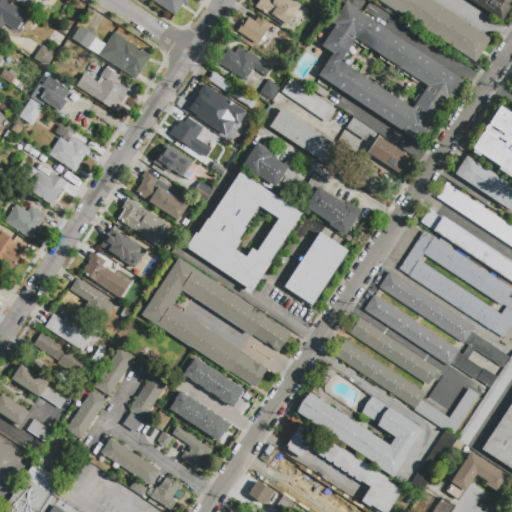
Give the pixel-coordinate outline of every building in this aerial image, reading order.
[(9,42),(0,36),(0,0),(4,0),(26,14),(9,42)] [(35,0),(43,0),(47,2),(48,0),(14,0),(30,9),(35,0)] [(183,4),(174,16),(151,0),(188,0),(185,5),(183,4)] [(286,0),(298,8),(285,27),(255,7),(259,0),(286,0)] [(430,0),(490,39),(474,62),(396,9),(395,11),(378,0),(430,0)] [(511,0),(511,3),(501,21),(469,0),(511,0)] [(463,80),(449,101),(447,100),(432,122),(435,124),(422,144),(317,75),(332,53),(321,46),(335,25),(331,23),(345,2),(463,80)] [(259,17),(271,25),(258,46),(237,32),(243,23),(245,24),(249,18),(255,22),(259,17)] [(151,57),(135,80),(72,39),(80,27),(96,37),(95,38),(106,45),(114,33),(151,57)] [(0,43),(10,50),(2,62),(4,63),(1,68),(0,67),(0,43)] [(41,46),(55,55),(45,69),(32,59),(41,46)] [(271,67),(265,76),(253,68),(245,80),(219,63),(228,49),(234,53),(238,46),(271,67)] [(128,97),(117,113),(115,112),(75,86),(84,73),(97,82),(99,78),(98,78),(105,67),(120,77),(115,85),(122,89),(120,92),(128,97)] [(11,86),(0,79),(5,72),(9,75),(11,72),(18,77),(11,86)] [(258,103),(252,111),(209,83),(214,75),(258,103)] [(69,91),(64,99),(66,101),(58,113),(61,114),(59,117),(29,97),(38,84),(41,85),(47,76),(69,91)] [(267,80),(278,88),(270,100),(258,92),(267,80)] [(335,110),(326,123),(281,93),(290,80),(335,110)] [(329,96),(326,101),(312,92),(316,87),(329,96)] [(198,98),(204,89),(228,104),(216,121),(203,113),(202,114),(190,107),(197,97),(198,98)] [(18,117),(30,99),(43,108),(32,126),(18,117)] [(500,107),(511,114),(511,173),(472,148),(483,131),(484,132),(485,126),(489,123),(500,107)] [(270,125),(282,108),(334,143),(330,148),(352,163),(343,175),(270,125)] [(0,114),(10,121),(0,136),(0,114)] [(211,149),(205,158),(169,134),(174,127),(176,128),(180,121),(183,123),(187,118),(203,128),(196,139),(211,149)] [(375,133),(372,137),(369,135),(365,142),(345,129),(352,118),(375,133)] [(15,123),(23,128),(19,135),(11,130),(15,123)] [(233,142),(222,135),(227,128),(238,135),(233,142)] [(74,172),(48,155),(59,138),(67,143),(71,137),(88,149),(74,172)] [(399,174),(367,153),(377,137),(410,158),(399,174)] [(241,167),(257,142),(273,153),(271,156),(283,164),(288,157),(301,166),(284,191),(275,185),(274,187),(258,176),(257,178),(241,167)] [(185,154),(183,158),(189,162),(178,180),(151,162),(158,151),(161,152),(164,148),(169,152),(173,146),(185,154)] [(31,154),(34,150),(39,154),(37,158),(31,154)] [(38,159),(41,154),(46,158),(43,162),(38,159)] [(511,186),(511,212),(455,174),(466,157),(511,186)] [(215,161),(226,168),(221,175),(211,168),(215,161)] [(386,180),(375,196),(351,180),(361,164),(386,180)] [(67,183),(53,205),(22,185),(33,168),(36,170),(39,165),(50,172),(47,177),(49,178),(52,174),(67,183)] [(187,207),(177,222),(135,193),(142,182),(141,181),(143,178),(141,177),(145,171),(158,180),(155,185),(187,207)] [(197,234),(207,219),(208,219),(239,173),(301,214),(269,262),(270,263),(254,288),(250,294),(244,290),(246,288),(246,287),(207,262),(186,248),(196,233),(197,234)] [(64,178),(66,174),(81,183),(78,187),(64,178)] [(344,235),(328,225),(330,222),(304,206),(305,204),(298,199),(314,174),(327,183),(322,190),(342,203),(344,199),(360,209),(344,235)] [(199,181),(212,190),(208,196),(195,188),(199,181)] [(511,246),(437,197),(446,184),(511,226),(511,246)] [(160,235),(154,231),(148,241),(117,220),(123,211),(120,210),(128,199),(130,200),(133,196),(139,200),(137,205),(141,207),(138,211),(140,212),(143,208),(152,214),(167,224),(160,235)] [(32,209),(46,219),(31,242),(5,225),(16,207),(28,215),(32,209)] [(511,282),(434,231),(432,234),(418,224),(429,208),(437,213),(435,214),(442,219),(443,217),(511,262),(511,282)] [(100,247),(103,243),(101,242),(107,233),(109,234),(113,228),(118,231),(117,232),(125,238),(126,237),(133,242),(132,243),(139,247),(137,251),(142,255),(133,269),(100,247)] [(2,267),(0,265),(0,235),(2,232),(13,240),(14,239),(29,249),(24,257),(20,255),(17,258),(15,257),(9,265),(5,263),(2,267)] [(511,323),(502,338),(420,284),(398,269),(422,232),(511,290),(506,297),(511,301),(511,323)] [(348,251),(325,286),(312,305),(284,287),(320,233),(348,251)] [(129,284),(119,299),(106,290),(106,291),(81,274),(89,264),(88,263),(90,259),(88,258),(92,253),(106,262),(103,266),(129,284)] [(265,316),(264,317),(290,335),(278,352),(252,335),(251,336),(181,290),(171,306),(241,352),(240,353),(265,370),(254,387),(228,371),(228,372),(141,315),(158,289),(178,259),(265,316)] [(464,350),(468,345),(463,342),(463,343),(378,287),(379,285),(388,272),(406,284),(473,328),(470,331),(509,357),(502,367),(473,349),(470,354),(464,350)] [(70,290),(77,279),(107,299),(106,300),(114,306),(103,323),(82,309),(87,302),(70,290)] [(464,350),(470,354),(467,359),(482,369),(483,368),(496,377),(489,387),(476,378),(475,379),(450,363),(448,366),(363,310),(373,295),(457,351),(457,352),(461,355),(464,350)] [(45,327),(53,315),(62,321),(64,317),(80,327),(83,324),(95,332),(82,352),(45,327)] [(349,334),(359,319),(442,374),(437,381),(432,378),(428,386),(349,334)] [(33,345),(41,332),(86,361),(76,376),(56,363),(58,361),(33,345)] [(335,357),(345,342),(425,394),(421,400),(449,419),(469,389),(479,396),(452,436),(413,411),(414,409),(335,357)] [(94,386),(119,348),(134,357),(108,396),(94,386)] [(150,364),(156,355),(162,359),(166,353),(175,359),(165,374),(150,364)] [(66,398),(59,409),(40,396),(39,398),(11,380),(20,365),(48,383),(47,385),(66,398)] [(511,376),(465,447),(455,440),(505,365),(511,369),(511,376)] [(325,384),(319,381),(328,366),(342,373),(340,375),(336,373),(335,375),(334,376),(331,377),(330,377),(325,384)] [(200,380),(195,388),(193,386),(190,390),(175,380),(183,368),(200,380)] [(154,371),(168,380),(143,419),(129,409),(154,371)] [(427,397),(440,406),(450,391),(437,383),(427,397)] [(244,397),(232,417),(211,404),(224,384),(244,397)] [(81,439),(66,430),(92,391),(106,401),(81,439)] [(28,412),(19,427),(0,414),(0,395),(1,394),(28,412)] [(221,439),(230,420),(176,394),(167,413),(221,439)] [(422,430),(392,475),(296,412),(309,394),(389,447),(395,437),(377,425),(378,423),(374,420),(373,421),(361,413),(372,397),(422,430)] [(511,470),(481,450),(511,402),(511,438),(511,440),(511,470)] [(175,421),(162,413),(166,407),(179,416),(175,421)] [(131,413),(143,422),(134,434),(122,425),(131,413)] [(53,433),(46,443),(27,430),(34,420),(53,433)] [(401,491),(387,511),(380,511),(370,505),(369,506),(361,501),(370,487),(309,446),(301,458),(287,449),(288,447),(286,445),(300,424),(303,425),(304,423),(387,479),(386,481),(399,489),(399,490),(401,491)] [(210,450),(211,451),(207,457),(205,456),(197,470),(180,459),(185,451),(180,448),(175,454),(170,450),(178,438),(172,434),(176,428),(210,450)] [(162,432),(172,438),(165,448),(156,442),(162,432)] [(456,440),(419,496),(407,489),(444,433),(456,440)] [(159,471),(149,485),(100,453),(110,438),(159,471)] [(464,447),(458,457),(451,453),(457,443),(464,447)] [(498,494),(484,485),(486,482),(476,476),(465,492),(464,491),(458,501),(444,492),(470,451),(509,477),(498,494)] [(60,479),(38,511),(1,511),(33,462),(60,479)] [(177,502),(171,511),(146,494),(151,488),(155,491),(157,488),(158,489),(166,478),(171,481),(172,479),(183,487),(181,491),(184,494),(180,500),(174,496),(172,499),(177,502)] [(147,490),(142,497),(129,489),(134,481),(147,490)] [(277,497),(272,505),(269,503),(267,505),(265,504),(263,507),(249,497),(258,484),(277,497)] [(41,511),(52,496),(77,511),(41,511)] [(291,503),(285,511),(277,511),(274,510),(282,498),(291,503)] [(432,511),(442,498),(455,507),(451,511),(432,511)]
